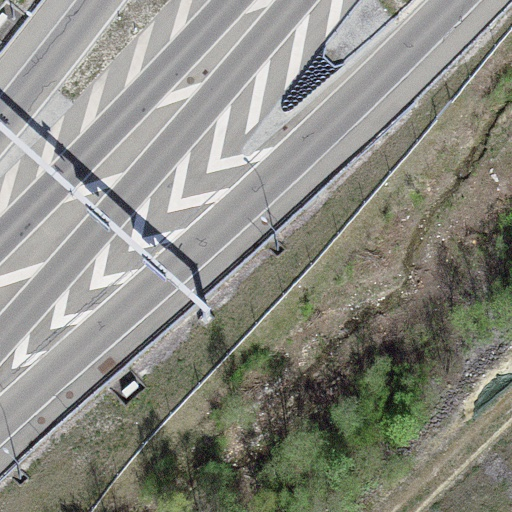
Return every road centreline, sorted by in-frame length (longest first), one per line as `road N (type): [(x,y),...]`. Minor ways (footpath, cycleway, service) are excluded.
road 1 (motorway): [(0,422),(215,234),(449,0)]
road 2 (track): [(122,511),(244,384),(511,166)]
road 3 (motorway): [(0,340),(298,0)]
road 4 (motorway): [(236,0),(119,129),(0,242)]
road 5 (motorway): [(92,0),(0,125)]
road 6 (track): [(409,511),(511,411)]
